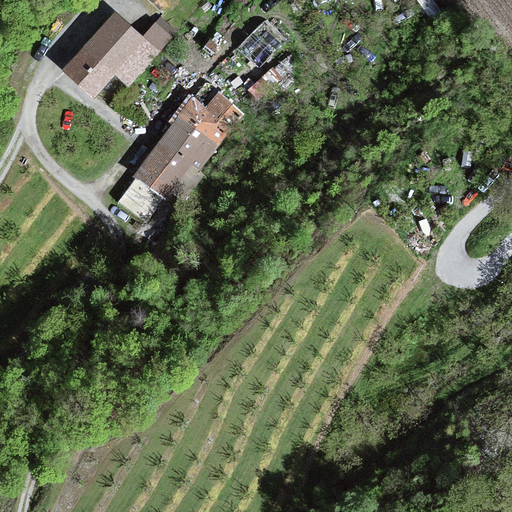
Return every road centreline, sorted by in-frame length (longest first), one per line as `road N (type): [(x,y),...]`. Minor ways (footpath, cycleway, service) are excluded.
road 1 (track): [(21,132),(101,218),(120,246),(121,268),(52,401),(23,511)]
road 2 (track): [(105,0),(64,49),(0,176)]
road 3 (unclassified): [(511,243),(471,280),(454,276),(447,263),(463,228),(511,182)]
